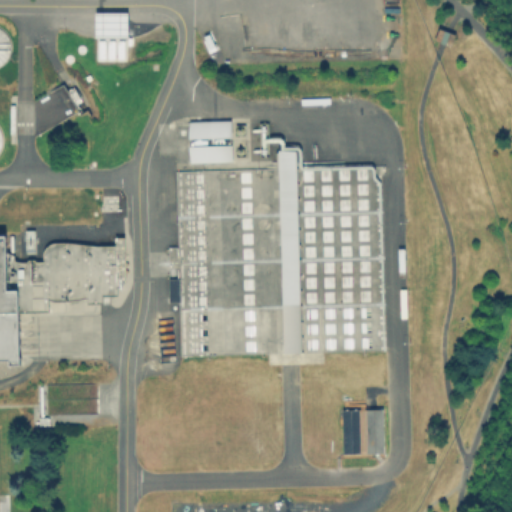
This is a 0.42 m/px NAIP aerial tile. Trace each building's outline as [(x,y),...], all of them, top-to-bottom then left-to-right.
[(438,25),(447,29),(454,31),(449,43),(442,41),(433,37),(438,25)] [(0,60),(3,58),(7,52),(9,44),(7,36),(3,29),(0,27),(0,60)] [(230,120),(187,121),(188,137),(230,137),(230,120)] [(188,145),(189,161),(231,161),(231,144),(188,145)] [(384,349),(321,351),(322,361),(266,363),(266,352),(179,355),(177,301),(168,301),(166,246),(176,245),(173,169),(275,166),(274,149),(295,149),(295,165),(379,163),(384,349)] [(0,234),(4,234),(4,250),(13,254),(13,259),(18,261),(25,261),(27,258),(33,258),(34,260),(43,260),(42,256),(41,253),(42,249),(45,245),(48,243),(53,242),(63,241),(95,245),(113,244),(113,236),(123,236),(124,280),(120,285),(116,285),(116,294),(101,295),(101,302),(86,303),(86,297),(75,299),(61,301),(53,301),(49,299),(46,297),(47,311),(17,311),(18,362),(7,362),(7,358),(0,358),(0,234)]
